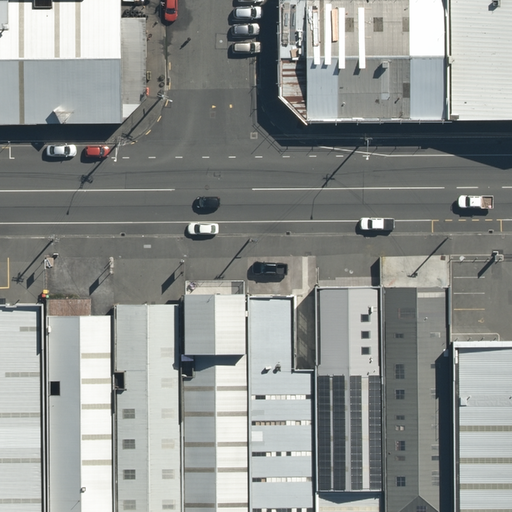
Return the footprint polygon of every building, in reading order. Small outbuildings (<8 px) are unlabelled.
[(511,127),(511,0),(448,0),(449,5),(449,128),(511,127)] [(0,128),(121,126),(145,110),(145,17),(119,18),(119,2),(74,2),(0,2),(0,128)] [(276,107),(303,128),(449,128),(449,5),(276,4),(276,107)] [(385,293),(386,511),(452,511),(451,341),(451,290),(385,290),(385,293)] [(182,511),(248,511),(246,302),(246,293),(181,293),(181,308),(182,511)] [(386,511),(385,293),(315,294),(315,302),(316,511),(386,511)] [(248,511),(316,511),(315,302),(246,302),(248,511)] [(41,308),(0,307),(0,511),(42,511),(41,320),(41,308)] [(182,511),(181,308),(112,308),(112,320),(113,511),(182,511)] [(41,320),(42,511),(113,511),(112,320),(41,320)] [(452,511),(511,511),(511,341),(451,341),(452,511)]
